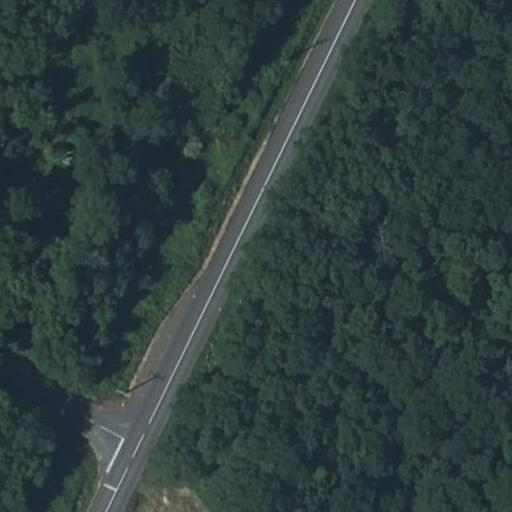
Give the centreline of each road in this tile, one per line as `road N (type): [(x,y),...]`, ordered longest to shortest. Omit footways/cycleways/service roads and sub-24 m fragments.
road 1 (secondary): [(138,445),(353,0)]
road 2 (unclassified): [(138,445),(0,379)]
